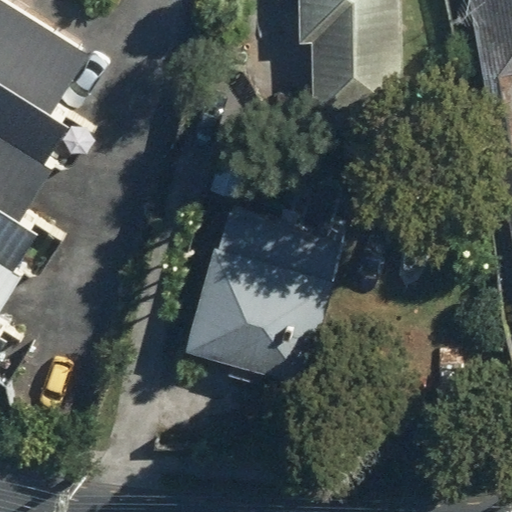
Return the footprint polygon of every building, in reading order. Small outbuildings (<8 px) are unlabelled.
[(0,0),(0,134),(37,158),(68,109),(52,97),(81,52),(0,0)] [(308,37),(309,109),(398,108),(396,0),(295,0),(296,36),(308,37)] [(511,0),(470,0),(484,77),(500,72),(506,111),(511,109),(511,0)] [(511,109),(506,111),(511,142),(511,148),(497,151),(511,233),(511,109)] [(47,164),(37,158),(0,134),(0,259),(7,264),(36,217),(20,206),(47,164)] [(216,161),(207,189),(233,197),(242,170),(216,161)] [(178,341),(299,377),(328,275),(324,274),(334,237),(226,204),(214,238),(210,236),(178,341)] [(0,295),(16,270),(0,259),(0,334),(6,324),(0,320),(0,295)]
